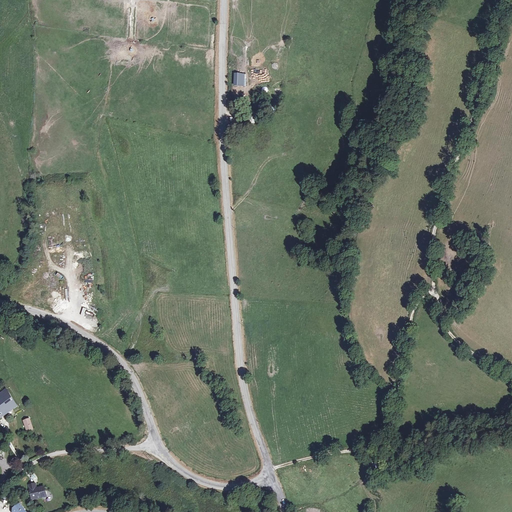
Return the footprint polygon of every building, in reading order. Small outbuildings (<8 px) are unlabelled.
[(244,74),(234,74),(234,86),(244,87),(244,74)] [(7,392),(0,397),(0,417),(17,405),(7,392)] [(28,419),(24,420),(28,431),(32,429),(28,419)] [(388,460),(380,463),(382,471),(390,468),(388,460)] [(34,484),(29,485),(32,499),(47,496),(45,487),(35,489),(34,484)]
